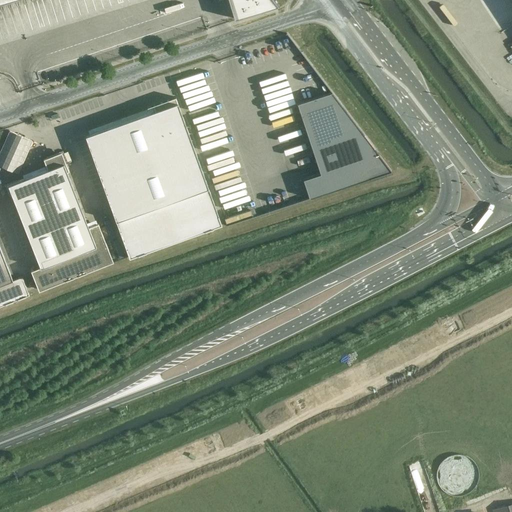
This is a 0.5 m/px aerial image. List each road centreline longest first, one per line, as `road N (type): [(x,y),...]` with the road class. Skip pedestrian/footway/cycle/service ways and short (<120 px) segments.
road 1 (primary): [(93,407),(236,357),(505,222)]
road 2 (primary): [(438,228),(164,360),(93,407)]
road 3 (unclassified): [(326,1),(0,115)]
road 4 (tertiary): [(497,198),(350,0)]
road 5 (tertiary): [(326,1),(441,148)]
